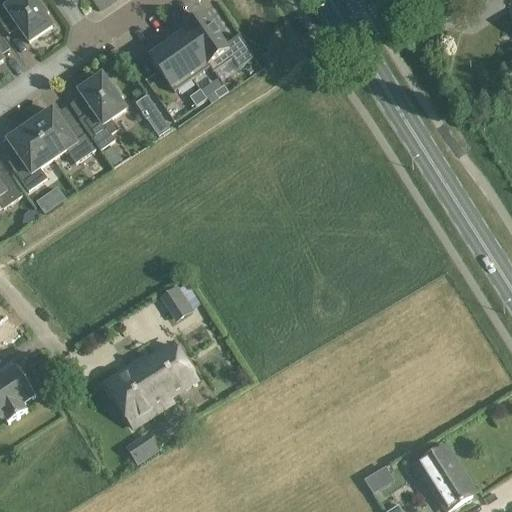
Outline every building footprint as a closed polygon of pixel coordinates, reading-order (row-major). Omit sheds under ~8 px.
[(36,6),(31,0),(23,0),(15,6),(10,0),(1,0),(0,1),(0,24),(6,34),(16,27),(30,46),(53,30),(45,20),(49,17),(40,3),(36,6)] [(202,18),(184,32),(185,34),(186,33),(212,70),(211,71),(215,76),(233,62),(240,71),(255,60),(241,38),(224,49),(202,18)] [(186,36),(169,48),(194,83),(211,71),(212,70),(187,35),(186,36)] [(169,48),(151,61),(176,96),(176,95),(194,83),(169,48)] [(119,133),(112,124),(126,114),(120,104),(124,101),(114,88),(110,90),(103,79),(80,95),(83,100),(93,115),(80,124),(101,155),(115,145),(111,139),(119,133)] [(224,89),(215,95),(219,102),(229,95),(224,89)] [(200,93),(190,100),(197,109),(207,102),(200,93)] [(147,99),(136,106),(146,121),(157,113),(147,99)] [(44,120),(41,116),(28,125),(55,163),(67,154),(76,167),(96,154),(77,126),(67,133),(56,118),(53,113),(44,120)] [(41,173),(55,163),(28,125),(15,134),(18,138),(8,144),(19,159),(22,164),(12,171),(29,195),(48,183),(41,173)] [(113,149),(103,156),(113,170),(124,164),(113,149)] [(0,206),(4,213),(23,200),(5,175),(0,179),(0,206)] [(25,218),(23,225),(26,230),(40,220),(36,214),(30,214),(25,218)] [(179,293),(166,302),(180,324),(194,316),(179,293)] [(175,350),(148,367),(145,362),(105,387),(133,430),(173,405),(169,400),(196,383),(175,350)] [(0,381),(0,423),(5,421),(9,428),(28,416),(23,409),(36,400),(17,371),(0,381)] [(143,466),(164,452),(153,436),(132,451),(143,466)] [(447,451),(418,469),(445,511),(453,511),(473,499),(460,479),(463,477),(447,451)] [(382,469),(360,481),(368,495),(390,482),(382,469)]
